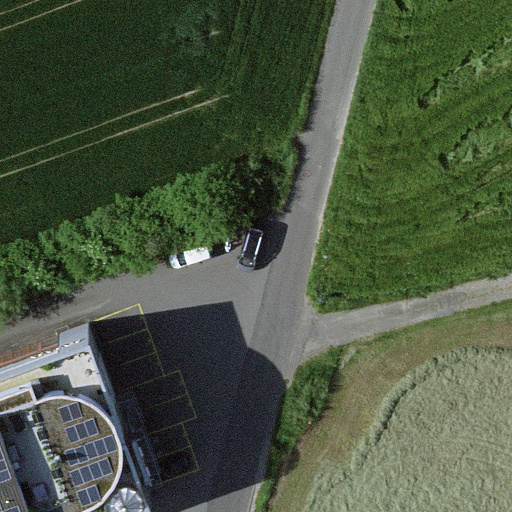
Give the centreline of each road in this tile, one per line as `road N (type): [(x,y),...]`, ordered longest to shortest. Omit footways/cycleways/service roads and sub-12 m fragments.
road 1 (residential): [(228,511),(357,0)]
road 2 (track): [(271,346),(511,285)]
